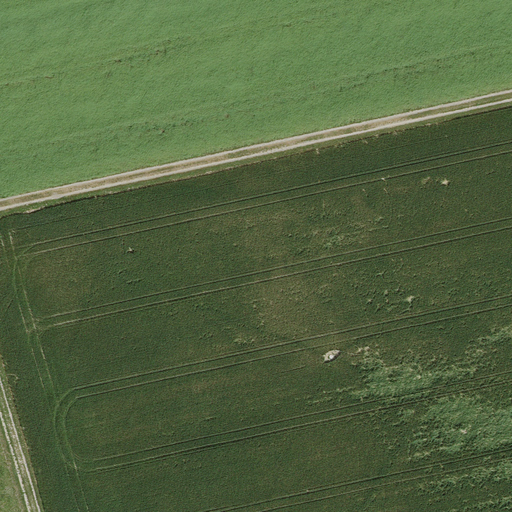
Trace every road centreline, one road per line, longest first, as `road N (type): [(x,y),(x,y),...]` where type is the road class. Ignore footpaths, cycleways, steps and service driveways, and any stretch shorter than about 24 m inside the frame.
road 1 (track): [(0,207),(511,97)]
road 2 (track): [(38,511),(0,375)]
